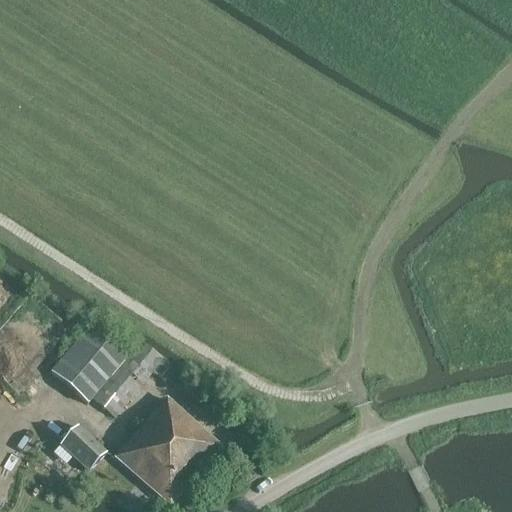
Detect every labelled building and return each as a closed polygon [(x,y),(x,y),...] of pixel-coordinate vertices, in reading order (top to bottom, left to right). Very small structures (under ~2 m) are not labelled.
[(29,293),(0,329),(0,378),(13,389),(35,362),(39,366),(72,326),(29,293)] [(87,407),(124,361),(87,331),(50,377),(87,407)] [(109,381),(92,403),(115,421),(154,375),(162,381),(164,378),(197,408),(208,396),(190,382),(141,343),(109,381)] [(171,507),(178,498),(221,449),(167,401),(116,460),(171,507)] [(59,450),(54,456),(66,467),(71,461),(87,476),(105,456),(77,430),(59,450)]
